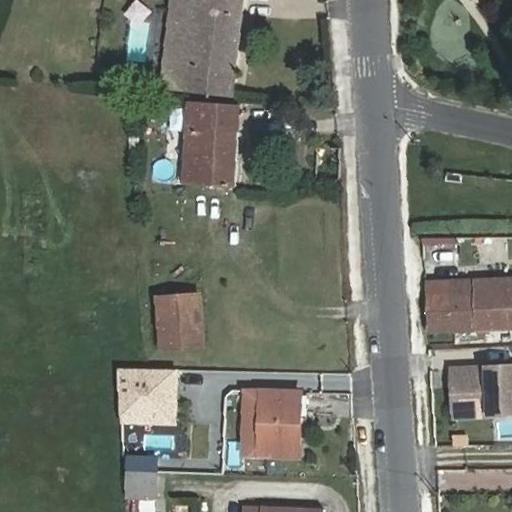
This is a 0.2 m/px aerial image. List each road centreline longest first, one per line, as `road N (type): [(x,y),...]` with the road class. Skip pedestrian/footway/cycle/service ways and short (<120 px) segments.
road 1 (residential): [(378,101),(403,511)]
road 2 (residential): [(378,101),(511,131)]
